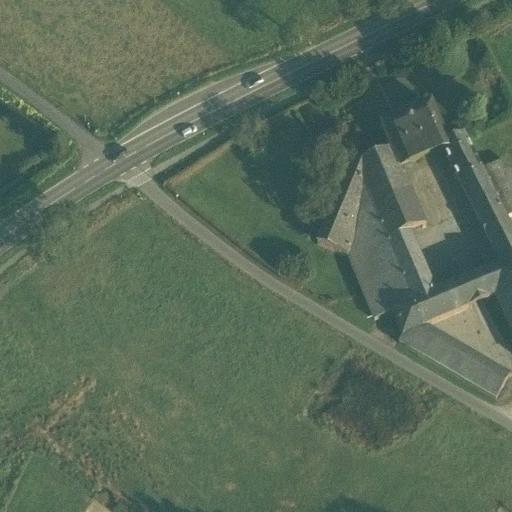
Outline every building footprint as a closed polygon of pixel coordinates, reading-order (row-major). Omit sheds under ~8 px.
[(391,154),(397,168),(399,168),(440,150),(447,145),(430,107),(381,129),(391,154)] [(440,150),(459,186),(482,175),(481,173),(463,138),(447,145),(440,150)] [(317,247),(348,259),(409,236),(425,229),(399,168),(397,168),(391,154),(348,172),(317,247)] [(481,173),(482,175),(506,222),(511,218),(511,180),(503,162),(481,173)] [(511,234),(506,222),(482,175),(459,186),(499,267),(476,277),(487,303),(494,300),(511,334),(511,234)] [(374,323),(393,315),(435,295),(409,236),(348,259),(374,323)] [(476,277),(459,285),(470,310),(487,303),(476,277)] [(426,329),(470,310),(459,285),(435,295),(393,315),(403,339),(426,329)] [(510,378),(426,329),(403,339),(398,346),(472,388),(496,402),(510,378)]
